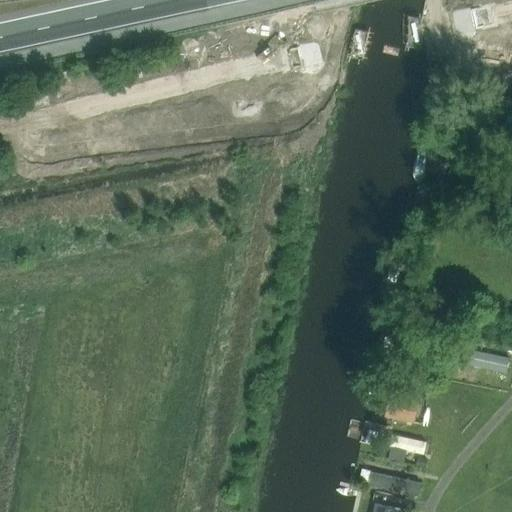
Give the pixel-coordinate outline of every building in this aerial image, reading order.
[(457,315),(414,311),(412,326),(455,330),(457,315)] [(407,336),(407,341),(403,365),(439,370),(442,346),(442,341),(407,336)] [(418,401),(410,399),(390,395),(389,396),(385,416),(383,415),(381,424),(392,426),(393,419),(414,423),(418,401)] [(382,444),(380,458),(395,461),(397,447),(382,444)] [(422,482),(372,471),(369,484),(419,495),(422,482)] [(410,511),(412,509),(378,502),(375,511),(410,511)]
